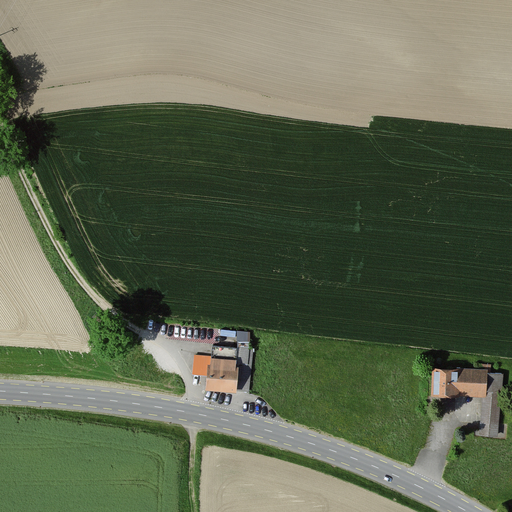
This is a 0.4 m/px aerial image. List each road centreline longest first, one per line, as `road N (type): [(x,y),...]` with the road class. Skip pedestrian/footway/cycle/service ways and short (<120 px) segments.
road 1 (secondary): [(0,391),(237,422),(371,465),(466,511)]
road 2 (track): [(0,128),(79,279),(180,361),(193,413),(194,511)]
